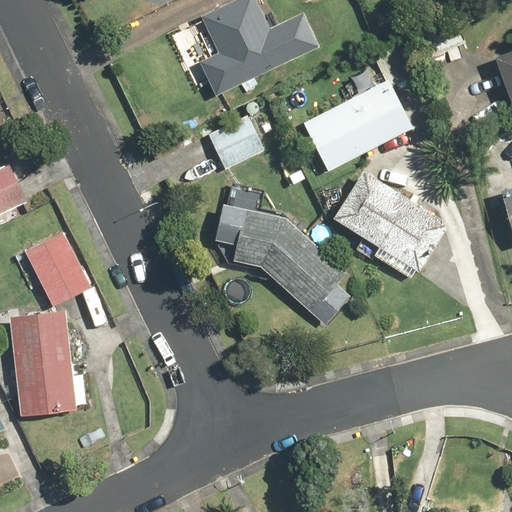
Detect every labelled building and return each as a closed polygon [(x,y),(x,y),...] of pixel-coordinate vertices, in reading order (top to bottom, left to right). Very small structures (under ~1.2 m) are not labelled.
[(201,60),(218,96),(337,41),(321,7),(271,30),(257,0),(234,0),(203,15),(220,51),(201,60)] [(387,78),(391,85),(411,75),(394,42),(374,53),(387,78)] [(511,50),(497,57),(511,95),(511,50)] [(387,78),(374,85),(368,74),(345,86),(351,97),(303,122),(329,170),(412,127),(391,85),(387,78)] [(265,149),(247,114),(208,135),(227,169),(265,149)] [(10,165),(0,169),(0,213),(9,209),(12,216),(29,209),(10,165)] [(445,220),(365,170),(335,218),(364,237),(358,246),(409,278),(445,220)] [(511,188),(503,191),(511,224),(511,188)] [(348,273),(287,212),(225,200),(217,240),(237,244),(234,259),(259,264),(322,327),(353,296),(338,282),(348,273)] [(64,233),(27,252),(56,307),(92,288),(64,233)] [(74,374),(69,311),(12,316),(21,416),(89,410),(85,373),(74,374)]
